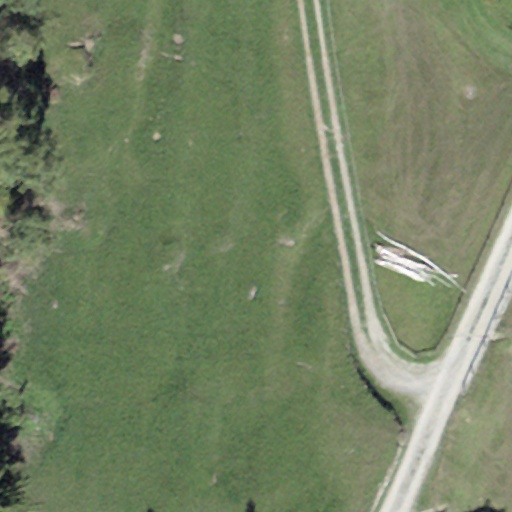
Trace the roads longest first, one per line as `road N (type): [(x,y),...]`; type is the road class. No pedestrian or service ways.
road 1 (track): [(445,380),(389,363),(371,338),(304,0)]
road 2 (track): [(511,230),(388,511)]
